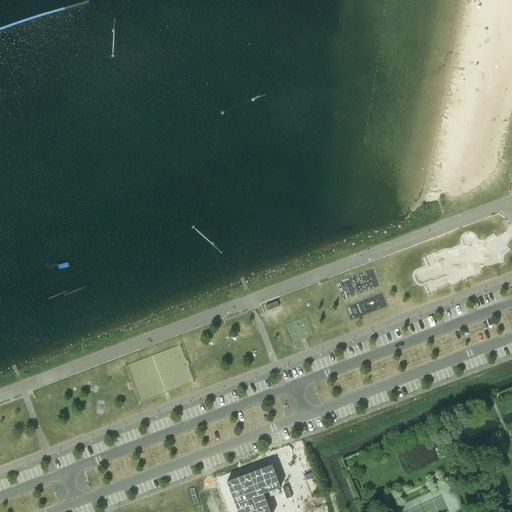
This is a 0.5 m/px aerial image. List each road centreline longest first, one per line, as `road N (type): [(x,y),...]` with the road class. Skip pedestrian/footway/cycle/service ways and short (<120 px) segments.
road 1 (residential): [(511,304),(0,497)]
road 2 (residential): [(51,511),(511,337)]
